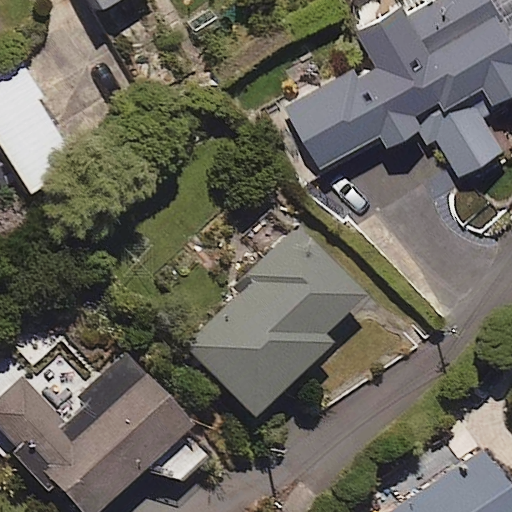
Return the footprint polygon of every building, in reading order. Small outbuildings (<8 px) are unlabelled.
[(282,115),(315,171),(376,135),(382,145),(424,119),(458,176),(507,147),(485,109),(511,92),(511,25),(506,30),(488,0),(442,0),(368,44),(377,59),(282,115)] [(65,152),(15,58),(0,66),(0,159),(11,181),(65,152)] [(352,287),(288,217),(240,261),(250,273),(180,337),(241,403),(339,314),(332,306),(352,287)] [(69,511),(180,417),(120,347),(48,409),(17,373),(0,388),(0,434),(66,511),(69,511)] [(511,511),(511,498),(478,446),(375,511),(511,511)]
